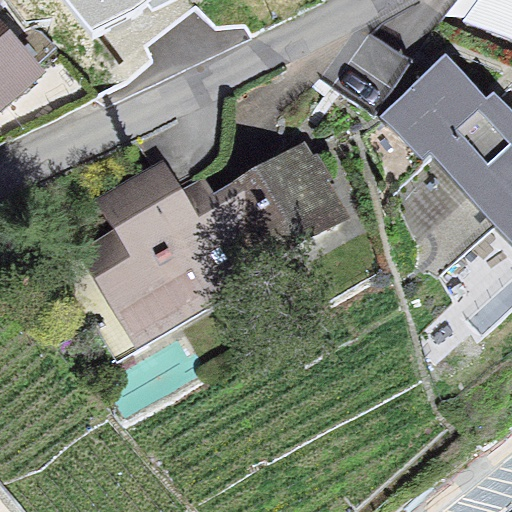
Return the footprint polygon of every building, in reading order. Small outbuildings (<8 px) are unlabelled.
[(228,33),(212,3),(160,28),(176,59),(228,33)] [(0,108),(35,78),(0,36),(0,108)] [(422,166),(429,159),(485,103),(445,59),(379,119),(422,166)] [(429,159),(491,227),(511,207),(511,118),(492,97),(485,103),(429,159)] [(298,156),(217,205),(252,265),(255,270),(337,221),(298,156)] [(95,203),(113,232),(88,247),(126,311),(97,329),(118,364),(148,346),(139,332),(252,265),(217,205),(203,181),(170,199),(153,169),(95,203)] [(511,207),(491,227),(511,249),(511,207)]
